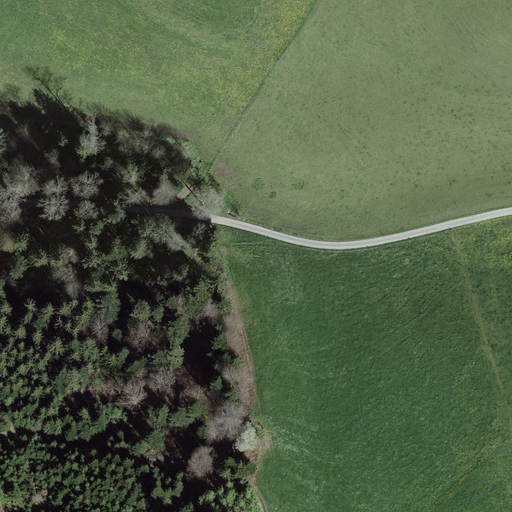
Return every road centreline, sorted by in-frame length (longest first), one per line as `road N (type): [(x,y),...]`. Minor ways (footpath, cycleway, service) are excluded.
road 1 (unclassified): [(511,210),(329,246),(218,217),(126,205),(0,205)]
road 2 (track): [(0,436),(36,432),(144,462),(257,430)]
road 3 (track): [(0,103),(165,131),(219,110)]
road 4 (track): [(144,462),(247,479),(268,511)]
